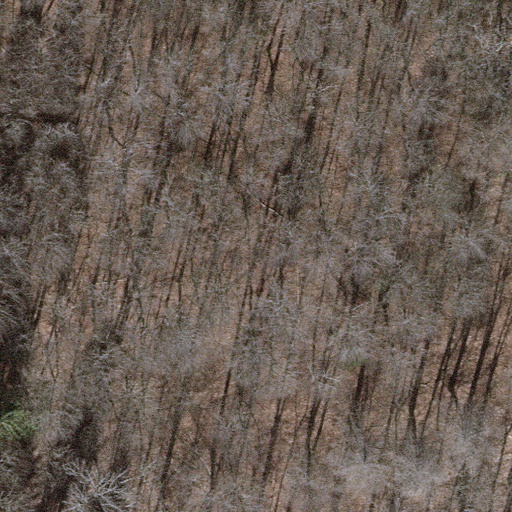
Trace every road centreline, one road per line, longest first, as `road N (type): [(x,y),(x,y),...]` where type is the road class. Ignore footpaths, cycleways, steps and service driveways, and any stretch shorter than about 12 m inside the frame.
road 1 (track): [(511,319),(0,495)]
road 2 (track): [(284,397),(221,511)]
